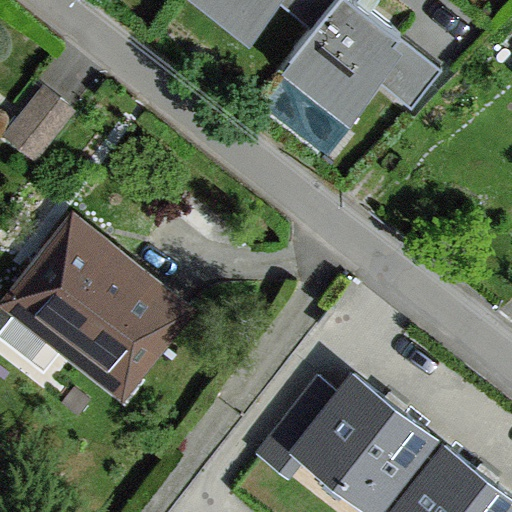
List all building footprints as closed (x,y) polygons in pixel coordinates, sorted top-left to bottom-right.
[(199,0),(253,41),(281,0),(199,0)] [(408,40),(357,0),(337,0),(283,68),(345,117),(408,40)] [(45,147),(79,101),(51,81),(18,127),(45,147)] [(0,306),(118,397),(190,304),(67,210),(0,297),(0,306)] [(439,429),(354,365),(292,445),(378,510),(439,429)] [(511,511),(511,485),(448,437),(391,511),(511,511)]
